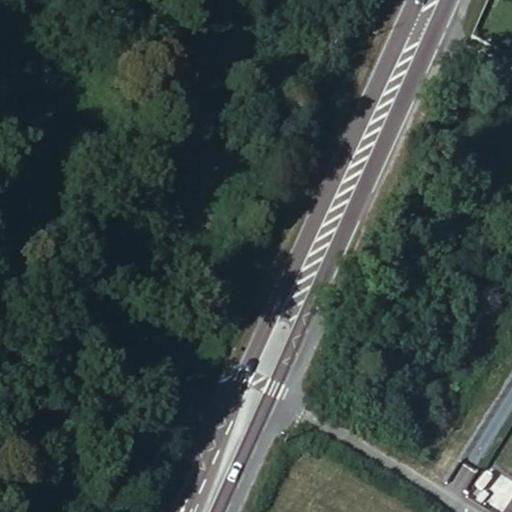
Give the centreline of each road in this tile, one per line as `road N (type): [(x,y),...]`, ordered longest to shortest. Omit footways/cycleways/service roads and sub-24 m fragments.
road 1 (primary): [(415,0),(181,511)]
road 2 (primary): [(219,511),(449,0)]
road 3 (unknown): [(440,497),(511,391)]
